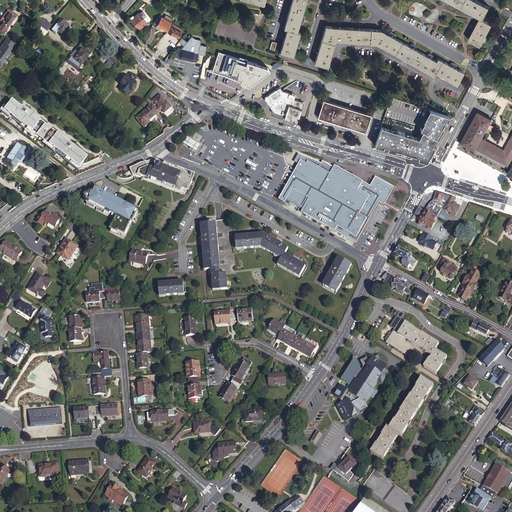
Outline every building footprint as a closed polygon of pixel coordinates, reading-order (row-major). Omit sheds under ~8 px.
[(291,0),(283,28),(286,29),(279,52),(292,56),(296,43),(299,33),(297,32),(301,19),(306,1),(306,0),(291,0)] [(487,7),(473,0),(444,0),(445,0),(471,14),(478,18),(481,19),(487,7)] [(12,12),(8,10),(0,21),(3,23),(12,12)] [(12,12),(3,23),(0,27),(0,34),(2,36),(16,16),(12,12)] [(145,20),(143,18),(139,13),(138,13),(134,17),(133,17),(134,19),(132,21),(137,27),(145,20)] [(166,14),(164,17),(171,23),(174,19),(166,14)] [(159,22),(155,27),(159,30),(161,26),(165,29),(167,30),(171,23),(164,17),(162,16),(159,22)] [(479,46),(490,24),(481,19),(478,18),(472,28),(466,39),(479,46)] [(47,31),(52,25),(45,19),(43,21),(40,25),(47,31)] [(65,24),(60,20),(51,31),(55,34),(57,32),(61,35),(63,33),(64,33),(67,30),(67,28),(68,27),(64,24),(65,24)] [(147,23),(145,20),(137,27),(139,29),(147,23)] [(182,30),(174,24),(172,26),(168,32),(172,34),(173,34),(179,37),(181,32),(182,30)] [(454,85),(462,73),(455,69),(436,58),(434,61),(428,57),(412,48),(392,36),(379,29),(362,28),(342,26),(324,25),(317,49),(313,62),(326,66),(334,40),(375,43),(431,75),(433,72),(454,85)] [(192,35),(183,49),(193,51),(198,53),(202,37),(192,35)] [(0,66),(14,47),(6,40),(0,47),(0,66)] [(90,56),(81,49),(79,52),(79,53),(74,60),(81,66),(81,67),(90,56)] [(191,60),(193,51),(183,49),(181,58),(191,60)] [(219,51),(213,71),(248,84),(270,69),(268,65),(219,51)] [(75,52),(70,57),(73,59),(69,64),(77,70),(81,66),(74,60),(79,53),(79,52),(77,54),(75,52)] [(114,65),(117,60),(112,56),(108,60),(114,65)] [(110,69),(114,65),(108,60),(104,65),(110,69)] [(134,84),(135,83),(126,76),(119,84),(122,86),(119,90),(126,95),(130,90),(133,87),(133,86),(135,84),(134,84)] [(288,95),(289,91),(282,89),(280,85),(275,88),(275,87),(268,92),(268,93),(264,95),(264,98),(270,108),(272,110),(271,112),(284,116),(283,117),(292,120),(292,118),(293,118),(295,120),(296,120),(297,120),(297,119),(296,117),(297,116),(299,116),(301,108),(300,107),(303,101),(293,97),(288,95)] [(37,98),(40,94),(34,89),(31,94),(37,98)] [(159,107),(157,109),(159,112),(161,110),(165,114),(171,108),(167,103),(167,104),(163,100),(163,99),(160,96),(153,102),(156,105),(157,105),(159,107)] [(81,166),(89,156),(51,128),(52,126),(48,124),(47,125),(22,107),(21,108),(11,100),(3,110),(11,117),(21,125),(22,124),(49,144),(50,143),(58,149),(57,151),(67,158),(68,156),(81,166)] [(321,104),(369,118),(370,115),(322,100),(321,104)] [(365,132),(369,118),(321,104),(318,117),(324,119),(331,121),(351,128),(360,130),(365,132)] [(159,112),(157,109),(156,110),(151,105),(148,107),(149,108),(137,119),(144,127),(148,124),(147,123),(155,115),(156,116),(159,113),(158,112),(159,112)] [(449,116),(430,109),(419,128),(422,130),(418,137),(380,126),(373,144),(417,158),(418,155),(426,157),(449,116)] [(424,120),(425,112),(410,110),(409,118),(424,120)] [(508,165),(511,156),(511,133),(504,149),(482,137),(485,131),(489,133),(493,125),(491,124),(489,123),(491,118),(477,111),(475,115),(474,114),(470,122),(471,123),(468,130),(466,129),(459,142),(465,145),(465,144),(471,147),(470,148),(474,150),(476,148),(506,164),(508,165)] [(198,152),(201,145),(194,141),(188,137),(184,143),(190,147),(198,152)] [(28,148),(19,141),(3,163),(12,170),(19,162),(20,163),(24,157),(23,156),(28,148)] [(505,166),(506,164),(476,148),(474,150),(505,166)] [(328,165),(326,168),(321,165),(317,162),(299,155),(297,157),(296,160),(300,162),(286,187),(279,201),(285,204),(287,201),(300,208),(298,211),(339,234),(338,235),(340,236),(341,235),(354,242),(377,200),(355,188),(358,182),(333,168),(328,165)] [(156,164),(156,163),(157,163),(158,163),(178,170),(179,169),(153,159),(146,162),(147,164),(149,168),(155,171),(157,167),(155,166),(155,165),(156,164)] [(190,181),(179,169),(178,170),(158,163),(157,163),(156,163),(156,164),(155,165),(155,166),(157,167),(155,171),(149,168),(147,164),(139,168),(132,171),(133,174),(135,174),(136,175),(143,177),(149,179),(150,176),(153,177),(154,174),(157,175),(156,178),(159,179),(158,183),(167,186),(168,185),(170,187),(183,192),(184,190),(188,187),(192,183),(190,181)] [(334,167),(333,168),(358,182),(371,189),(372,188),(376,180),(390,188),(386,195),(381,192),(380,193),(377,200),(354,242),(355,243),(356,243),(378,202),(384,205),(385,203),(393,188),(375,178),(374,178),(370,187),(334,167)] [(191,179),(183,170),(179,169),(190,181),(191,179)] [(149,179),(158,183),(159,179),(156,178),(157,175),(154,174),(153,177),(150,176),(149,179)] [(187,191),(188,187),(184,190),(183,192),(170,187),(168,185),(167,186),(158,183),(149,179),(143,177),(141,179),(171,190),(182,194),(183,194),(184,193),(185,193),(186,192),(187,191)] [(390,188),(376,180),(372,188),(371,189),(358,182),(355,188),(377,200),(380,193),(381,192),(386,195),(390,188)] [(100,192),(95,190),(84,195),(87,201),(86,202),(110,212),(111,211),(118,213),(112,227),(114,228),(120,230),(120,228),(123,229),(127,231),(133,217),(134,218),(137,209),(131,206),(131,204),(125,201),(125,202),(124,204),(120,202),(121,201),(110,197),(109,198),(106,197),(107,194),(100,191),(100,192)] [(437,217),(442,207),(448,196),(437,192),(434,201),(433,201),(427,208),(425,210),(426,211),(436,216),(437,217)] [(124,204),(125,202),(107,194),(106,197),(109,198),(110,197),(121,201),(120,202),(124,204)] [(453,203),(456,198),(448,196),(442,207),(445,209),(444,210),(450,213),(451,213),(455,215),(460,207),(453,203)] [(56,228),(62,219),(57,216),(56,217),(46,211),(43,216),(40,215),(37,221),(37,222),(43,226),(45,222),(47,224),(48,222),(56,228)] [(436,216),(426,211),(418,224),(420,225),(421,224),(426,227),(426,228),(427,229),(428,227),(431,229),(435,223),(433,222),(436,216)] [(212,270),(220,269),(216,224),(225,224),(224,220),(216,221),(216,217),(204,217),(205,225),(202,225),(203,242),(203,243),(204,245),(204,253),(204,270),(212,270)] [(261,249),(265,233),(251,234),(251,232),(248,233),(245,233),(245,235),(236,235),(237,250),(244,250),(261,249)] [(276,240),(265,233),(261,249),(282,260),(286,254),(289,247),(282,243),(283,241),(280,240),(277,239),(276,240)] [(446,245),(424,233),(419,243),(421,244),(421,245),(427,248),(428,248),(433,251),(438,244),(442,246),(438,253),(441,255),(446,245)] [(373,247),(377,248),(381,240),(374,237),(369,247),(373,248),(373,247)] [(67,240),(58,255),(69,261),(78,247),(67,240)] [(17,263),(23,253),(7,243),(1,253),(17,263)] [(413,255),(399,248),(395,254),(397,255),(396,256),(398,257),(399,256),(404,259),(402,262),(404,263),(403,265),(408,268),(409,264),(413,266),(416,261),(411,258),(413,255)] [(130,262),(146,266),(149,253),(140,251),(133,249),(130,262)] [(286,254),(282,260),(279,265),(284,268),(283,268),(295,275),(296,274),(301,278),(308,265),(307,265),(299,261),(300,258),(297,257),(294,255),(293,258),(286,254)] [(336,293),(351,265),(338,258),(333,268),(331,271),(323,285),(323,286),(336,293)] [(447,262),(444,260),(439,268),(443,270),(441,273),(443,274),(443,275),(446,277),(447,276),(452,279),(456,272),(455,272),(457,269),(455,269),(456,268),(454,267),(454,268),(446,263),(447,262)] [(477,272),(469,267),(468,270),(471,272),(469,277),(467,276),(463,284),(464,285),(458,297),(462,299),(468,288),(477,272)] [(220,269),(212,270),(212,273),(212,276),(214,290),(219,290),(228,290),(227,275),(221,275),(220,269)] [(468,288),(462,299),(466,302),(473,290),(475,291),(480,283),(478,282),(480,277),(485,280),(487,277),(477,272),(468,288)] [(399,283),(399,280),(396,280),(396,278),(388,274),(387,276),(388,277),(384,285),(393,290),(396,290),(396,292),(403,295),(404,293),(406,289),(408,290),(410,286),(406,284),(405,285),(399,283)] [(423,283),(425,284),(430,276),(426,274),(421,282),(423,283)] [(44,287),(48,282),(38,276),(29,291),(38,297),(41,292),(44,287)] [(497,283),(490,279),(487,284),(494,288),(497,283)] [(185,294),(184,281),(174,281),(174,280),(171,280),(168,280),(168,282),(159,282),(160,296),(179,295),(179,294),(185,294)] [(511,292),(504,288),(499,297),(506,301),(507,300),(511,302),(511,295),(510,294),(511,292)] [(104,292),(104,299),(108,299),(108,301),(120,300),(120,291),(107,292),(107,291),(104,292)] [(100,299),(104,299),(104,292),(87,293),(87,303),(100,302),(100,299)] [(431,298),(420,292),(415,301),(426,307),(431,298)] [(37,310),(22,301),(17,309),(32,318),(37,310)] [(440,316),(444,319),(451,309),(447,306),(440,316)] [(43,323),(41,326),(42,333),(45,333),(46,338),(53,337),(52,333),(54,332),(53,321),(45,316),(46,315),(50,317),(53,313),(43,307),(40,313),(43,315),(40,320),(42,321),(41,321),(43,322),(43,323)] [(235,311),(234,307),(230,307),(230,311),(216,312),(217,325),(232,324),(231,320),(235,319),(235,311)] [(235,311),(235,319),(239,319),(239,322),(254,320),(253,309),(235,311)] [(81,328),(82,328),(81,315),(68,316),(69,329),(81,328)] [(137,329),(150,328),(149,315),(136,317),(137,329)] [(199,336),(197,318),(186,319),(188,336),(199,336)] [(276,335),(279,337),(284,329),(286,325),(275,319),(267,332),(275,337),(276,335)] [(400,328),(404,322),(399,319),(399,320),(396,319),(394,323),(395,325),(396,325),(400,328)] [(485,336),(488,331),(471,321),(469,324),(472,326),(470,328),(485,336)] [(428,357),(433,350),(437,345),(404,322),(400,328),(396,325),(395,325),(391,332),(384,342),(398,352),(404,342),(397,338),(399,336),(428,357)] [(69,329),(70,341),(82,340),(81,328),(69,329)] [(137,329),(138,341),(151,340),(150,328),(137,329)] [(289,345),(295,335),(297,331),(290,328),(288,331),(284,329),(279,337),(279,339),(289,345)] [(387,331),(382,339),(384,342),(391,332),(387,331)] [(300,351),(306,341),(302,339),(298,337),(295,335),(289,345),(300,351)] [(490,348),(495,342),(490,338),(485,344),(490,348)] [(139,354),(147,353),(152,353),(151,340),(138,341),(139,354)] [(310,344),(306,341),(300,351),(311,358),(317,347),(310,344)] [(21,357),(27,348),(18,342),(12,351),(11,350),(6,357),(15,362),(17,361),(20,356),(21,357)] [(498,342),(481,359),(484,363),(488,366),(505,348),(498,342)] [(444,358),(433,350),(428,357),(421,368),(432,375),(444,358)] [(107,352),(92,353),(93,361),(100,361),(101,373),(112,372),(111,368),(109,368),(107,352)] [(139,354),(135,354),(135,359),(137,358),(138,369),(148,368),(147,353),(139,354)] [(356,414),(355,413),(361,410),(360,409),(365,406),(364,403),(369,396),(371,397),(374,393),(370,390),(376,381),(380,384),(388,373),(384,370),(384,369),(381,363),(377,356),(368,361),(367,358),(359,361),(362,367),(359,369),(359,368),(344,376),(347,384),(345,388),(340,385),(339,385),(339,386),(333,395),(334,395),(339,399),(340,402),(335,404),(344,420),(356,414)] [(359,368),(359,369),(356,358),(341,380),(347,384),(344,376),(359,368)] [(253,364),(245,359),(243,363),(249,367),(248,368),(250,369),(253,364)] [(190,382),(202,381),(201,377),(202,377),(201,362),(188,364),(189,378),(190,378),(190,382)] [(234,378),(232,381),(241,386),(243,382),(241,381),(248,368),(249,367),(243,363),(240,362),(232,376),(234,378)] [(497,367),(488,381),(501,388),(510,375),(497,367)] [(10,376),(0,370),(0,385),(1,384),(4,385),(10,376)] [(101,373),(93,374),(93,377),(92,378),(93,394),(105,393),(103,377),(112,376),(112,372),(101,373)] [(286,385),(285,375),(268,376),(269,387),(270,387),(279,386),(286,385)] [(477,383),(468,378),(464,385),(472,390),(477,383)] [(417,385),(429,392),(432,387),(421,379),(417,385)] [(149,381),(137,382),(138,390),(139,390),(139,398),(151,397),(150,393),(151,393),(153,391),(152,387),(151,386),(150,386),(149,381)] [(202,386),(202,381),(190,382),(191,399),(204,398),(203,386),(202,386)] [(241,386),(232,381),(230,385),(228,384),(219,398),(228,403),(236,389),(239,390),(241,386)] [(399,437),(429,392),(417,385),(415,388),(416,388),(410,396),(409,396),(398,412),(399,413),(393,421),(392,421),(387,428),(385,427),(379,435),(380,435),(374,443),(368,451),(380,460),(397,435),(399,437)] [(117,404),(94,406),(95,415),(101,415),(101,416),(118,415),(117,404)] [(475,405),(465,420),(475,427),(484,413),(479,410),(480,408),(475,405)] [(511,405),(499,422),(511,429),(511,423),(511,421),(511,419),(510,418),(511,415),(511,405)] [(61,422),(60,406),(28,409),(30,425),(61,422)] [(95,415),(94,406),(74,408),(75,418),(89,417),(89,416),(95,415)] [(169,422),(168,411),(152,412),(153,423),(169,422)] [(244,423),(262,422),(261,411),(243,413),(244,423)] [(206,423),(194,424),(195,433),(203,433),(203,434),(212,433),(211,422),(210,422),(206,423)] [(315,443),(321,437),(316,433),(311,440),(315,443)] [(502,441),(491,434),(488,438),(499,445),(500,445),(502,441)] [(237,453),(236,442),(218,444),(219,449),(216,450),(216,454),(217,460),(218,464),(223,463),(222,461),(229,457),(229,454),(237,453)] [(511,457),(511,445),(506,443),(501,451),(511,457)] [(346,475),(356,464),(349,457),(338,468),(346,475)] [(508,471),(510,467),(496,459),(494,462),(495,464),(508,471)] [(92,461),(70,463),(71,475),(76,475),(76,474),(93,473),(92,461)] [(58,477),(57,464),(39,465),(40,477),(51,476),(51,478),(58,477)] [(150,464),(143,472),(156,483),(163,476),(150,464)] [(507,491),(511,481),(511,473),(508,471),(495,464),(482,487),(496,494),(497,494),(501,487),(507,491)] [(9,471),(1,466),(0,467),(0,484),(1,485),(9,471)] [(118,487),(113,484),(106,495),(123,505),(129,496),(117,489),(118,487)] [(496,494),(482,487),(479,491),(491,499),(496,494)] [(171,489),(166,497),(179,505),(184,496),(171,489)] [(479,491),(477,489),(474,494),(473,494),(471,496),(469,495),(468,495),(465,499),(466,501),(477,509),(477,508),(482,511),(491,499),(479,491)] [(276,511),(291,511),(293,510),(294,511),(297,508),(296,508),(302,503),(297,496),(291,501),(290,500),(276,511)] [(371,511),(377,504),(372,500),(370,499),(369,500),(366,498),(361,504),(355,511),(371,511)] [(447,498),(438,511),(439,511),(447,511),(452,505),(455,502),(447,498)]
